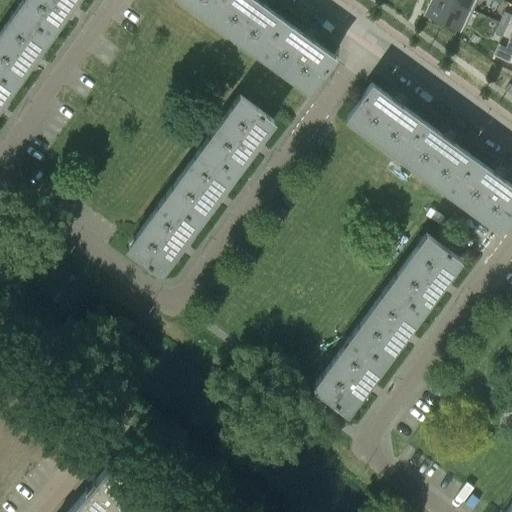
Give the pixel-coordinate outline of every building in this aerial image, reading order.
[(23,0),(18,7),(51,30),(72,0),(23,0)] [(215,0),(189,0),(206,13),(215,0)] [(257,49),(281,16),(258,0),(215,0),(206,13),(257,49)] [(450,0),(429,0),(424,13),(463,31),(472,10),(450,0)] [(450,0),(472,10),(477,0),(450,0)] [(51,30),(18,7),(0,31),(0,71),(14,81),(51,30)] [(504,11),(499,22),(506,26),(511,15),(504,11)] [(281,16),(257,49),(308,86),(332,53),(281,16)] [(499,22),(494,33),(501,37),(506,26),(499,22)] [(494,55),(508,61),(511,51),(511,50),(505,47),(498,44),(494,55)] [(0,100),(14,81),(0,71),(0,100)] [(397,152),(421,118),(370,82),(346,115),(397,152)] [(238,93),(201,144),(234,168),(271,117),(238,93)] [(447,188),(471,155),(421,118),(397,152),(447,188)] [(234,168),(201,144),(164,195),(197,219),(234,168)] [(511,184),(471,155),(447,188),(498,225),(511,206),(511,184)] [(197,219),(164,195),(127,246),(160,270),(197,219)] [(425,232),(388,282),(420,307),(458,256),(425,232)] [(420,307),(388,282),(350,333),(383,357),(420,307)] [(350,333),(332,358),(313,384),(346,408),(383,357),(350,333)] [(71,508),(76,511),(118,511),(140,487),(110,462),(71,508)] [(511,511),(511,499),(502,511),(511,511)]
